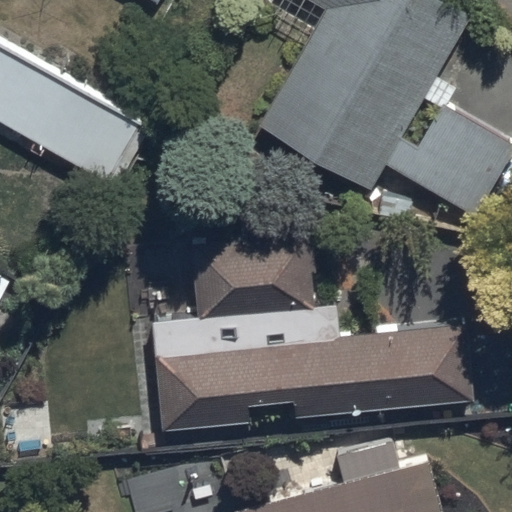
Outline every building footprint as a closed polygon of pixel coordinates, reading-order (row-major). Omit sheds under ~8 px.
[(163,0),(143,0),(160,8),(163,0)] [(282,0),(277,11),(314,33),(256,132),(366,197),(384,165),(475,218),(511,154),(511,146),(446,108),(421,151),(402,139),(425,100),(443,111),(456,90),(437,79),(471,21),(434,0),(282,0)] [(0,48),(0,128),(118,195),(153,134),(0,48)] [(314,242),(193,249),(197,322),(313,314),(311,276),(316,275),(314,242)] [(465,332),(336,342),(334,312),(313,314),(153,326),(157,376),(160,433),(246,427),(245,411),(295,408),(296,420),(470,410),(465,332)] [(439,511),(427,464),(404,470),(397,445),(338,461),(344,484),(239,511),(439,511)]
